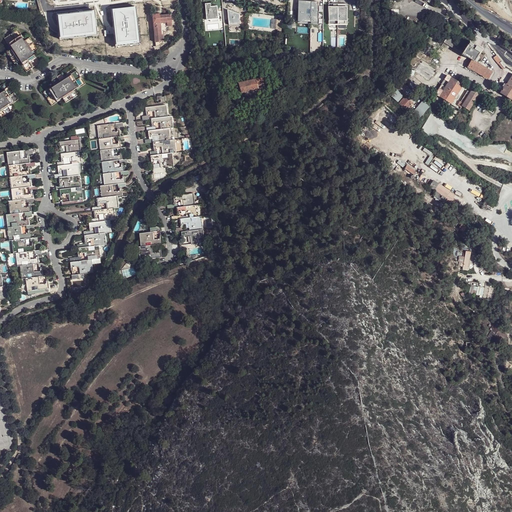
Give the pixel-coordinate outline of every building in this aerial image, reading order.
[(77,0),(49,3),(52,20),(92,16),(90,0),(77,0)] [(95,43),(96,43),(106,41),(103,9),(102,6),(101,0),(90,0),(92,16),(92,17),(94,32),(94,33),(95,43)] [(318,0),(313,0),(297,0),(298,9),(298,22),(311,22),(311,23),(318,23),(318,0)] [(347,3),(329,3),(329,23),(347,23),(347,3)] [(210,4),(205,4),(206,21),(210,20),(212,20),(212,22),(218,21),(217,7),(210,7),(210,4)] [(239,16),(227,12),(228,27),(239,28),(239,16)] [(158,13),(152,14),(155,42),(163,41),(162,35),(161,35),(159,22),(166,22),(167,24),(172,23),(171,13),(158,14),(158,13)] [(52,21),(55,36),(94,32),(92,17),(52,21)] [(24,38),(19,29),(5,38),(11,47),(12,46),(14,49),(8,52),(16,63),(21,60),(23,63),(22,63),(28,72),(42,63),(36,54),(34,55),(33,52),(38,49),(31,37),(25,41),(23,38),(24,38)] [(476,62),(483,50),(472,43),(468,49),(448,36),(444,44),(473,60),(469,68),(489,80),(493,73),(476,62)] [(96,47),(97,50),(108,49),(107,41),(106,41),(96,43),(96,47)] [(496,55),(493,58),(498,64),(501,61),(496,55)] [(53,86),(44,92),(53,105),(62,100),(61,98),(63,97),(67,103),(78,95),(75,90),(78,88),(78,89),(87,84),(78,70),(69,75),(70,76),(68,78),(64,72),(52,80),(56,85),(53,87),(53,86)] [(405,81),(410,86),(413,82),(409,78),(405,81)] [(462,88),(463,86),(452,78),(450,82),(462,88)] [(508,85),(502,93),(509,97),(511,99),(511,78),(509,84),(508,85)] [(239,84),(241,93),(245,93),(254,91),(263,89),(262,79),(239,84)] [(443,91),(440,97),(445,100),(449,103),(451,104),(455,98),(458,95),(462,88),(450,82),(446,87),(443,91)] [(0,91),(0,117),(11,110),(8,105),(11,104),(12,104),(20,99),(12,85),(3,90),(4,91),(1,93),(0,91)] [(462,106),(469,111),(480,94),(473,89),(470,93),(462,106)] [(398,91),(392,97),(398,102),(403,95),(398,91)] [(460,104),(462,106),(470,93),(468,91),(460,104)] [(486,102),(490,96),(484,92),(482,94),(483,95),(482,99),(486,102)] [(405,108),(412,102),(406,95),(399,102),(405,108)] [(428,107),(421,101),(411,113),(419,119),(428,107)] [(166,104),(146,106),(147,114),(143,115),(143,118),(150,117),(150,110),(155,110),(156,117),(168,115),(166,104)] [(432,113),(421,130),(434,138),(437,133),(440,134),(441,133),(448,137),(454,127),(432,113)] [(173,127),(172,115),(168,115),(156,117),(151,117),(152,126),(149,126),(149,130),(156,129),(155,121),(161,121),(162,128),(169,127),(173,127)] [(376,118),(369,122),(372,127),(379,123),(376,118)] [(97,125),(99,137),(111,136),(117,136),(121,135),(120,129),(113,130),(112,123),(97,125)] [(171,139),(169,127),(162,128),(156,129),(149,130),(150,138),(146,138),(146,142),(153,141),(152,134),(158,134),(159,140),(165,139),(170,139),(171,139)] [(99,137),(100,149),(112,148),(118,147),(121,147),(121,139),(124,138),(124,135),(121,135),(117,136),(117,142),(112,143),(111,136),(99,137)] [(81,150),(80,138),(59,141),(60,150),(56,150),(56,154),(61,153),(64,152),(64,146),(69,145),(70,152),(81,150)] [(177,151),(175,138),(171,139),(170,139),(170,142),(165,142),(165,139),(159,140),(153,141),(154,146),(162,146),(163,153),(173,152),(177,151)] [(100,149),(102,161),(114,159),(119,159),(123,158),(122,150),(126,150),(125,146),(121,147),(118,147),(119,154),(113,154),(112,148),(100,149)] [(83,162),(81,150),(70,152),(64,152),(61,153),(61,161),(57,162),(58,165),(66,164),(65,157),(70,156),(71,164),(79,163),(83,162)] [(7,152),(9,165),(14,165),(13,162),(18,161),(19,164),(21,164),(26,163),(30,163),(29,157),(21,158),(20,151),(7,152)] [(174,164),(173,152),(163,153),(158,153),(151,154),(152,160),(160,159),(161,166),(174,164)] [(102,161),(103,173),(115,171),(121,171),(124,170),(123,162),(127,161),(127,158),(123,158),(119,159),(120,166),(115,166),(114,159),(102,161)] [(9,165),(10,177),(22,176),(28,175),(31,175),(30,166),(34,166),(34,163),(30,163),(26,163),(27,170),(22,171),(21,164),(19,164),(14,165),(9,165)] [(81,174),(79,163),(71,164),(66,164),(58,165),(59,174),(55,174),(55,177),(59,177),(62,176),(62,169),(67,169),(68,176),(81,174)] [(409,182),(417,171),(405,164),(398,175),(409,182)] [(103,173),(105,184),(113,183),(118,183),(126,182),(125,174),(129,174),(128,170),(124,170),(121,171),(122,177),(116,178),(115,171),(103,173)] [(82,186),(81,174),(68,176),(62,176),(59,177),(60,185),(56,186),(57,189),(60,189),(64,188),(63,181),(68,181),(69,188),(71,187),(76,187),(82,186)] [(10,177),(11,189),(24,188),(29,187),(33,187),(32,178),(35,178),(35,175),(31,175),(28,175),(29,182),(23,183),(22,176),(10,177)] [(126,186),(126,182),(118,183),(119,190),(114,191),(113,183),(105,184),(100,185),(101,197),(119,195),(123,195),(122,186),(126,186)] [(436,192),(445,199),(457,206),(459,202),(453,198),(455,195),(436,182),(431,189),(436,192)] [(489,189),(482,184),(477,193),(485,197),(489,189)] [(11,189),(13,200),(22,200),(28,199),(34,198),(33,190),(36,190),(36,186),(33,187),(29,187),(30,194),(25,194),(24,188),(11,189)] [(83,199),(82,186),(76,187),(76,190),(72,190),(71,187),(69,188),(64,188),(60,189),(61,194),(69,193),(70,201),(77,200),(83,199)] [(443,202),(445,199),(436,192),(434,196),(443,202)] [(170,204),(171,207),(177,207),(178,207),(178,200),(183,199),(184,206),(196,204),(195,193),(174,196),(174,203),(170,204)] [(120,207),(119,195),(101,197),(97,198),(98,206),(94,206),(95,210),(102,209),(101,202),(107,202),(107,208),(116,207),(120,207)] [(9,201),(10,214),(15,214),(15,210),(20,210),(20,213),(25,213),(31,212),(31,208),(23,208),(22,200),(13,200),(9,201)] [(200,216),(198,204),(196,204),(184,206),(178,207),(177,207),(178,215),(174,216),(174,219),(180,218),(182,218),(181,211),(187,211),(187,217),(192,217),(196,216),(200,216)] [(117,219),(116,207),(107,208),(102,209),(95,210),(96,218),(91,219),(91,222),(99,221),(98,215),(104,214),(105,221),(111,220),(117,219)] [(6,215),(8,228),(12,227),(12,224),(17,223),(17,227),(21,226),(26,226),(29,225),(28,220),(21,221),(20,213),(15,214),(10,214),(6,215)] [(204,229),(202,216),(200,216),(196,216),(197,220),(192,220),(192,217),(187,217),(182,218),(180,218),(181,223),(189,222),(190,230),(193,230),(198,229),(204,229)] [(112,232),(111,220),(105,221),(99,221),(91,222),(90,223),(90,231),(87,231),(87,235),(94,234),(93,227),(99,226),(100,233),(106,233),(112,232)] [(8,228),(9,241),(12,240),(15,240),(14,237),(19,236),(19,239),(25,239),(31,238),(30,233),(22,234),(21,226),(17,227),(12,227),(8,228)] [(205,242),(204,229),(198,229),(198,232),(193,233),(193,230),(190,230),(185,231),(182,231),(182,237),(191,236),(192,243),(195,243),(205,242)] [(140,233),(141,246),(147,246),(147,242),(151,242),(152,245),(153,245),(159,244),(163,244),(162,238),(155,239),(154,231),(152,232),(140,233)] [(107,244),(106,233),(100,233),(94,234),(87,235),(85,235),(86,243),(82,244),(82,248),(90,247),(89,240),(95,239),(96,246),(100,246),(107,244)] [(12,240),(13,253),(16,253),(18,253),(18,250),(23,249),(24,252),(30,252),(35,251),(34,246),(26,246),(25,239),(19,239),(15,240),(12,240)] [(511,245),(502,244),(501,253),(511,254),(511,245)] [(139,247),(141,260),(146,259),(146,256),(151,255),(151,258),(163,257),(162,251),(154,252),(153,245),(152,245),(147,246),(141,246),(139,247)] [(102,259),(100,246),(96,246),(94,246),(95,249),(90,250),(90,247),(82,248),(78,248),(78,253),(87,253),(88,260),(93,259),(94,259),(99,259),(102,259)] [(462,270),(466,271),(470,250),(466,249),(462,270)] [(16,253),(17,266),(20,266),(34,265),(39,264),(40,264),(39,258),(30,259),(30,252),(24,252),(18,253),(16,253)] [(94,273),(93,259),(88,260),(88,264),(83,264),(82,261),(76,261),(71,262),(72,268),(80,267),(81,274),(88,274),(94,273)] [(20,266),(21,279),(26,279),(27,278),(27,275),(32,275),(32,278),(39,277),(43,277),(43,271),(34,272),(34,265),(20,266)] [(26,279),(27,291),(32,291),(32,288),(37,287),(38,290),(49,289),(48,284),(40,285),(39,277),(32,278),(27,278),(26,279)] [(476,292),(476,294),(482,296),(484,288),(471,285),(470,291),(476,292)] [(9,300),(7,287),(3,288),(2,288),(2,291),(0,290),(0,300),(1,301),(9,300)]
